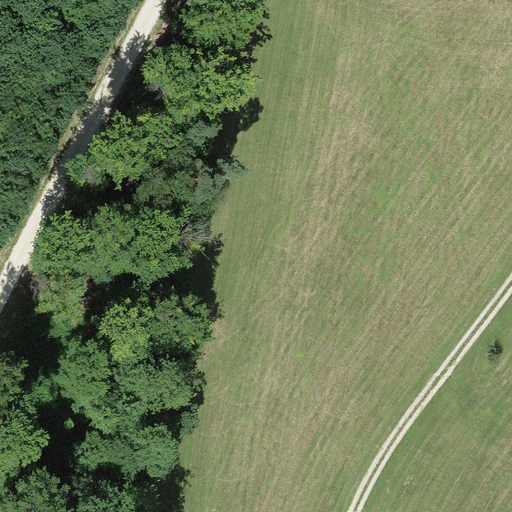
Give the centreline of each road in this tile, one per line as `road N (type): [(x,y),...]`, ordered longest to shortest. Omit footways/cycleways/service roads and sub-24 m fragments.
road 1 (unclassified): [(148,0),(0,305)]
road 2 (track): [(511,279),(384,453),(353,511)]
